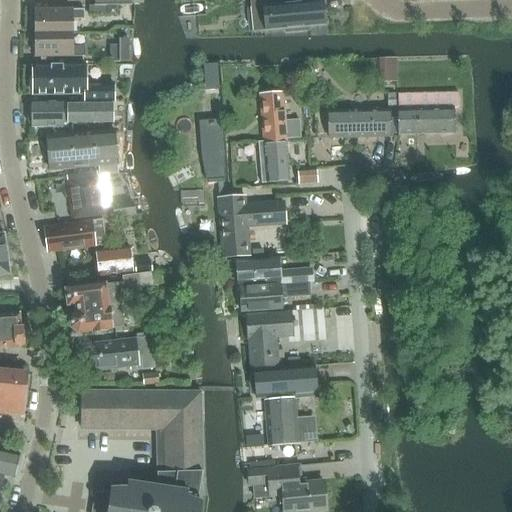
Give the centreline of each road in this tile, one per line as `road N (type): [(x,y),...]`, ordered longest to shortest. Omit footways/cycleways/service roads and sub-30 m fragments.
road 1 (residential): [(19,511),(47,343),(7,125),(11,0)]
road 2 (residential): [(366,511),(347,192)]
road 3 (residential): [(511,6),(396,11),(378,0)]
